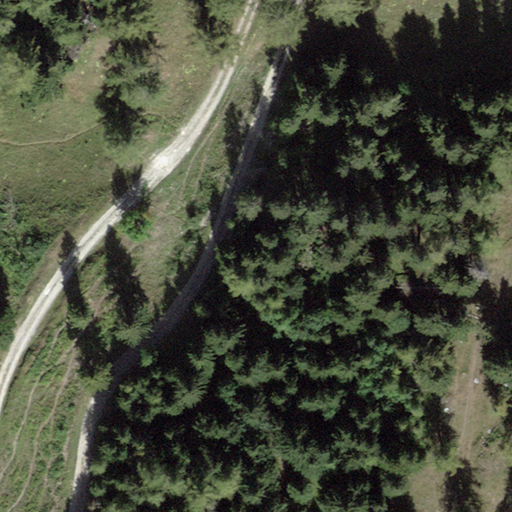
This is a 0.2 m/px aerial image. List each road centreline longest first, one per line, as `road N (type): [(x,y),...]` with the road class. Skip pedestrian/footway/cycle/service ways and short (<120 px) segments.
road 1 (track): [(296,0),(208,264),(186,307),(100,406),(77,511)]
road 2 (track): [(0,429),(33,336),(210,113),(261,0)]
